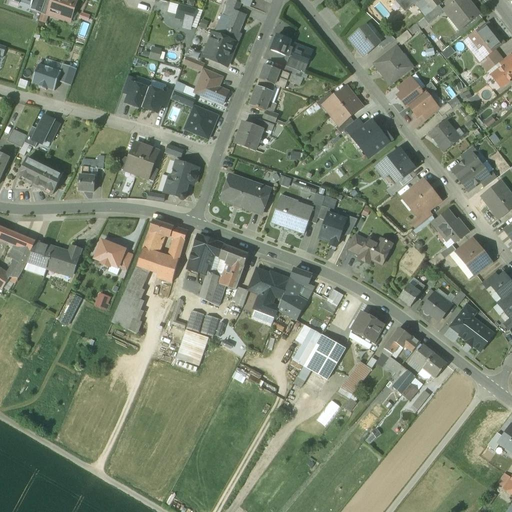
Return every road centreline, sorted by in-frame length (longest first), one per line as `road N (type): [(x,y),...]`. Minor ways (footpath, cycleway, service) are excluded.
road 1 (residential): [(490,388),(348,283),(194,221)]
road 2 (residential): [(511,261),(299,0)]
road 3 (residential): [(0,88),(218,152)]
road 4 (residential): [(194,221),(155,210),(0,206)]
road 5 (track): [(163,511),(0,414)]
road 6 (residential): [(279,0),(218,152)]
road 7 (track): [(389,511),(490,388)]
road 8 (track): [(216,511),(287,381)]
